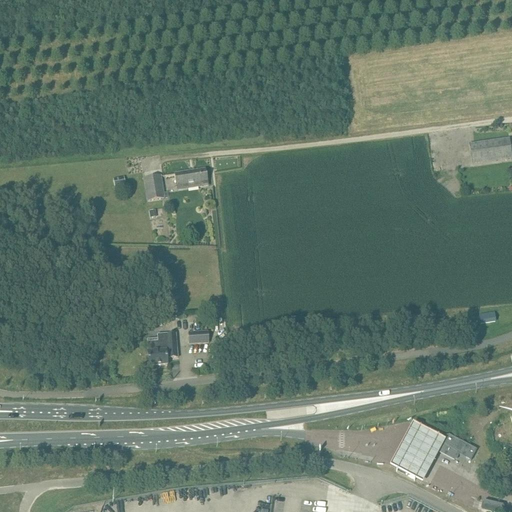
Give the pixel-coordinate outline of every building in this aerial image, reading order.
[(469,145),(471,155),(472,165),(511,160),(509,140),(469,145)] [(175,175),(176,188),(198,185),(198,188),(207,186),(205,171),(175,175)] [(144,180),(148,202),(164,200),(160,177),(144,180)] [(115,189),(126,187),(124,178),(113,180),(115,189)] [(103,270),(103,268),(104,251),(95,250),(95,269),(103,270)] [(126,281),(126,280),(126,273),(109,272),(108,280),(126,281)] [(494,314),(480,315),(480,324),(495,322),(494,314)] [(116,336),(115,337),(118,339),(120,341),(125,337),(123,334),(122,334),(120,332),(116,336)] [(188,334),(189,346),(208,344),(208,333),(188,334)] [(147,340),(149,367),(167,366),(167,359),(178,358),(176,335),(164,335),(165,342),(159,342),(159,339),(147,340)] [(443,441),(412,424),(394,457),(390,464),(422,481),(427,472),(443,441)] [(477,451),(454,439),(453,440),(447,437),(439,453),(455,461),(458,455),(471,462),(477,451)] [(501,511),(503,506),(484,502),(481,511),(501,511)]
